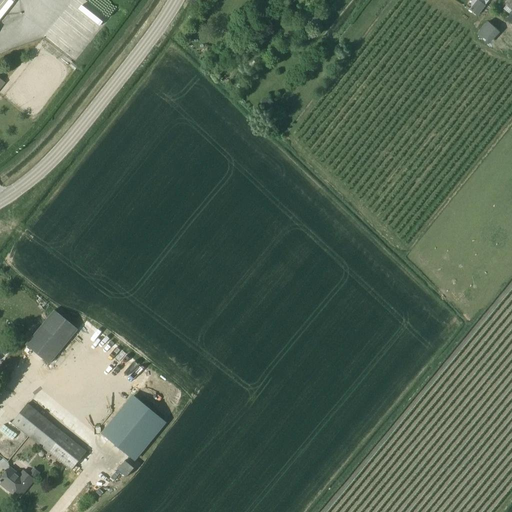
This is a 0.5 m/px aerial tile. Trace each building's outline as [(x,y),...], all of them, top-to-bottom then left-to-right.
[(75,51),(104,14),(86,0),(81,0),(78,3),(79,4),(70,16),(66,13),(51,32),(75,51)] [(474,0),(473,7),(471,9),(479,15),(489,0),(474,0)] [(488,46),(500,33),(488,22),(477,34),(488,46)] [(54,311),(25,345),(49,365),(78,330),(54,311)] [(133,381),(147,363),(88,318),(74,336),(133,381)] [(101,396),(116,378),(82,352),(68,369),(101,396)] [(133,396),(101,434),(133,460),(165,422),(133,396)] [(11,424),(49,454),(71,470),(86,452),(64,434),(27,404),(11,424)] [(10,468),(0,480),(0,483),(13,494),(15,492),(21,497),(34,480),(40,473),(34,468),(28,475),(23,471),(19,476),(10,468)]
